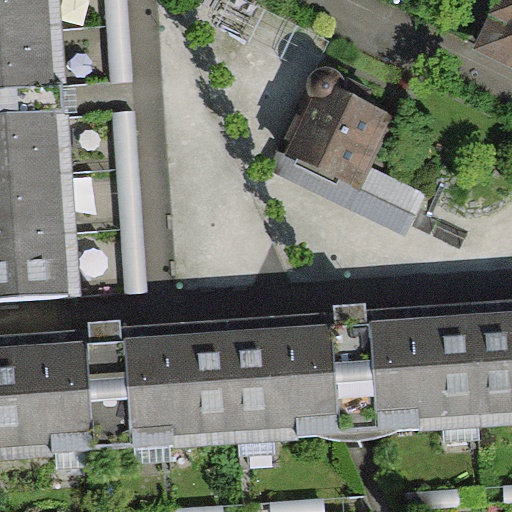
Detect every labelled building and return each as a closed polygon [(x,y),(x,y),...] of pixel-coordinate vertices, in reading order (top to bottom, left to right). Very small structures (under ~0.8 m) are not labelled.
[(0,0),(0,99),(58,96),(57,77),(53,20),(51,0),(0,0)] [(511,0),(499,0),(490,23),(479,48),(511,65),(511,0)] [(271,166),(355,201),(388,121),(304,86),(271,166)] [(0,309),(70,305),(69,278),(66,226),(62,169),(60,126),(0,129),(0,309)] [(511,310),(342,322),(348,411),(350,437),(511,426),(511,310)] [(114,338),(122,452),(350,437),(348,411),(342,322),(114,338)] [(0,345),(0,460),(122,452),(114,338),(0,345)]
